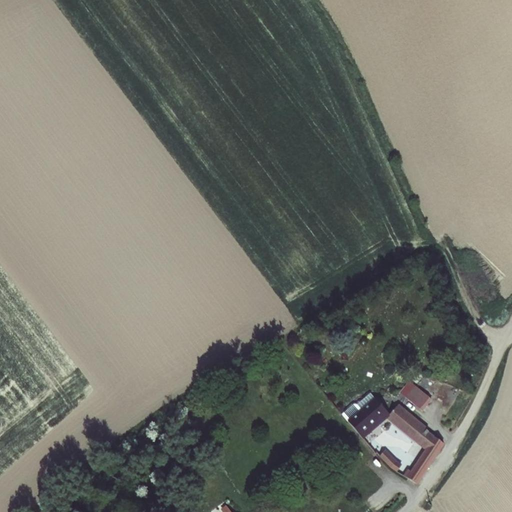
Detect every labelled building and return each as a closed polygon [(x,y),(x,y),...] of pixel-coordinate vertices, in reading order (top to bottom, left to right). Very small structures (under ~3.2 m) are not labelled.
[(426,364),(422,360),(406,377),(410,381),(408,384),(424,398),(434,387),(418,373),(426,364)] [(362,397),(374,384),(369,379),(357,392),(362,397)] [(430,418),(401,391),(392,401),(427,438),(414,458),(399,448),(374,417),(390,400),(374,384),(362,397),(349,409),(376,439),(378,438),(397,460),(419,471),(448,429),(430,418)] [(349,409),(362,397),(357,392),(343,403),(349,409)] [(261,428),(277,455),(290,447),(275,420),(261,428)] [(236,511),(227,499),(222,503),(226,509),(222,511),(236,511)]
